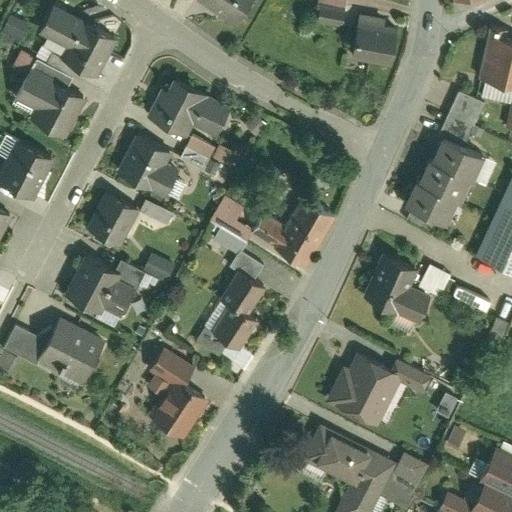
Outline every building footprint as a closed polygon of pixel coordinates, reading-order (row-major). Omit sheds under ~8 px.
[(201,0),(233,24),(251,0),(201,0)] [(322,3),(319,18),(343,22),(346,8),(322,3)] [(115,34),(53,4),(39,32),(69,46),(63,57),(80,65),(96,73),(115,34)] [(21,40),(31,21),(11,11),(1,30),(21,40)] [(359,18),(352,58),(393,65),(400,24),(386,22),(387,16),(368,13),(367,19),(359,18)] [(492,34),(489,33),(479,75),(486,77),(511,82),(511,38),(504,36),(507,27),(494,24),(492,34)] [(33,68),(38,57),(22,49),(15,64),(31,71),(33,68)] [(38,57),(33,68),(70,86),(75,75),(58,67),(38,57)] [(80,65),(63,57),(58,67),(75,75),(80,65)] [(34,110),(30,118),(64,134),(84,93),(70,86),(33,68),(31,71),(16,102),(34,110)] [(147,113),(183,132),(188,121),(219,137),(235,108),(174,76),(167,88),(162,86),(147,113)] [(511,102),(511,82),(486,77),(482,95),(511,102)] [(445,136),(465,145),(485,102),(459,90),(440,134),(445,136)] [(269,127),(258,114),(247,124),(258,137),(269,127)] [(170,149),(138,132),(118,170),(166,195),(168,192),(176,176),(177,174),(161,166),(170,149)] [(0,146),(0,154),(6,158),(17,138),(7,133),(0,146)] [(182,157),(206,168),(216,144),(192,134),(182,157)] [(445,136),(434,160),(464,173),(468,175),(479,151),(465,145),(445,136)] [(0,179),(1,180),(34,197),(55,159),(17,138),(6,158),(0,169),(0,179)] [(240,151),(220,141),(213,156),(233,165),(240,151)] [(430,158),(419,182),(448,195),(453,198),(464,173),(434,160),(430,158)] [(511,271),(511,171),(475,255),(511,271)] [(189,183),(176,176),(168,192),(181,199),(189,183)] [(416,181),(405,203),(412,207),(438,218),(448,195),(419,182),(416,181)] [(140,208),(107,191),(88,227),(96,231),(94,236),(112,245),(114,241),(126,247),(145,211),(140,208)] [(254,231),(254,232),(307,265),(338,215),(305,195),(286,226),(265,213),(254,231)] [(145,197),(140,208),(145,211),(168,222),(174,211),(145,197)] [(438,218),(412,207),(406,220),(431,231),(438,218)] [(0,239),(12,216),(0,209),(0,239)] [(220,224),(247,242),(254,232),(254,231),(222,212),(216,222),(220,224)] [(240,248),(242,250),(247,242),(220,224),(212,237),(237,253),(240,248)] [(239,270),(255,280),(265,264),(242,250),(240,248),(237,253),(230,264),(239,270)] [(414,265),(383,251),(364,294),(422,320),(432,296),(406,284),(414,265)] [(176,263),(155,252),(146,270),(167,280),(176,263)] [(121,273),(86,254),(65,294),(100,312),(103,308),(121,317),(133,294),(115,284),(121,273)] [(430,263),(419,285),(440,295),(451,273),(430,263)] [(232,304),(246,313),(264,286),(255,280),(239,270),(222,297),(223,298),(232,304)] [(205,326),(214,332),(232,304),(223,298),(205,326)] [(232,304),(214,332),(231,343),(241,349),(259,321),(246,313),(232,304)] [(104,339),(58,316),(54,325),(46,340),(36,361),(81,384),(104,339)] [(36,361),(46,340),(54,325),(37,336),(15,325),(4,348),(18,355),(35,363),(36,361)] [(214,332),(205,326),(196,341),(222,357),(231,343),(214,332)] [(494,354),(504,332),(492,326),(482,349),(494,354)] [(0,367),(9,372),(18,355),(4,348),(0,355),(0,367)] [(149,414),(179,435),(206,396),(187,383),(195,371),(163,349),(149,370),(155,374),(148,385),(163,395),(149,414)] [(327,398),(377,423),(403,372),(358,350),(350,366),(344,364),(327,398)] [(411,362),(402,381),(424,392),(433,373),(411,362)] [(396,461),(316,422),(300,455),(350,480),(335,511),(370,511),(380,494),(391,470),(396,461)] [(511,442),(505,439),(502,445),(511,449),(511,442)] [(396,461),(391,470),(418,483),(428,461),(401,449),(396,461)] [(511,455),(498,449),(491,463),(484,478),(482,480),(511,494),(511,455)] [(484,478),(491,463),(476,456),(469,471),(484,478)] [(418,483),(391,470),(380,494),(406,507),(418,483)] [(511,511),(511,494),(482,480),(474,499),(483,504),(478,511),(511,511)] [(448,487),(439,507),(449,511),(478,511),(483,504),(474,499),(448,487)]
